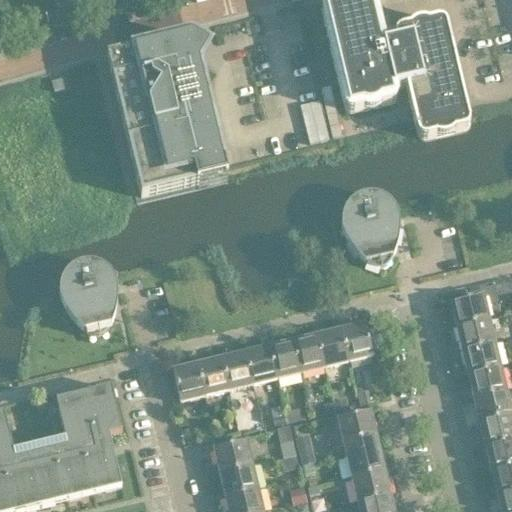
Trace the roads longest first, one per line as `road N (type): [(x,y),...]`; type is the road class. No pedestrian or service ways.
road 1 (unclassified): [(0,72),(261,0)]
road 2 (residential): [(456,511),(403,299)]
road 3 (residential): [(185,511),(149,359)]
